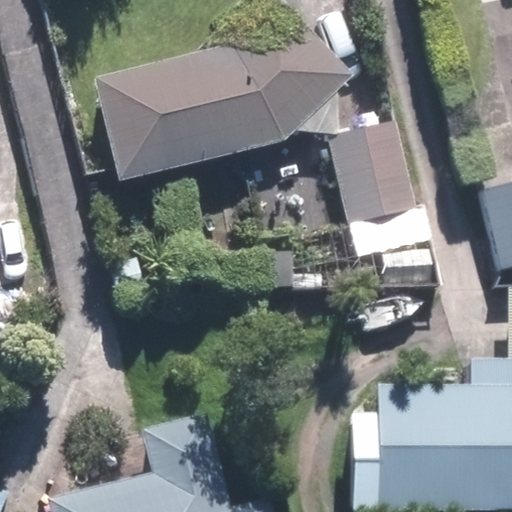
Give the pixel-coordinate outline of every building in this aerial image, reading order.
[(94,77),(119,178),(280,139),(350,73),(280,1),(237,42),(94,77)] [(390,125),(330,140),(348,217),(409,203),(390,125)] [(511,183),(486,190),(503,261),(511,259),(511,183)] [(25,194),(0,200),(0,285),(46,273),(25,194)] [(353,411),(353,507),(511,507),(511,289),(510,289),(510,358),(471,358),(471,385),(377,385),(377,411),(353,411)] [(49,500),(52,511),(269,511),(266,499),(231,508),(208,413),(142,429),(153,475),(49,500)]
